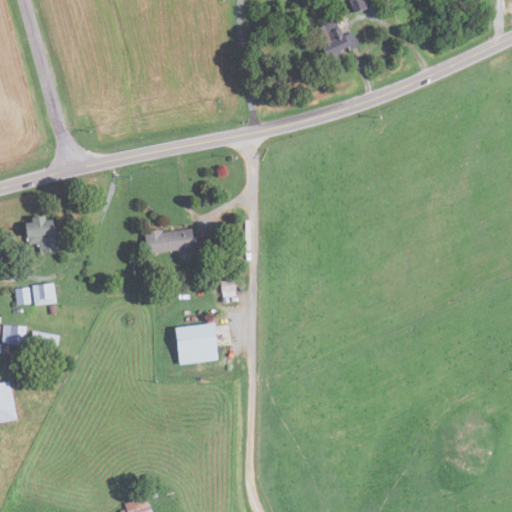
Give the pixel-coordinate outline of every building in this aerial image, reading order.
[(364,7),(361,0),(347,0),(352,12),(364,7)] [(356,45),(351,30),(341,34),(333,14),(319,20),(321,24),(311,27),(322,56),(325,55),(327,60),(336,57),(335,54),(339,53),(337,48),(345,45),(347,49),(356,45)] [(36,241),(38,251),(57,249),(55,231),(50,231),(49,219),(40,220),(40,215),(26,217),(27,221),(20,221),(22,236),(26,235),(26,242),(36,241)] [(192,247),(190,227),(159,231),(159,229),(142,230),(144,253),(192,247)] [(231,279),(234,292),(221,295),(218,282),(231,279)] [(30,284),(32,303),(53,301),(51,281),(30,284)] [(14,305),(28,303),(26,287),(12,288),(14,305)] [(54,305),(55,312),(48,314),(47,306),(54,305)] [(173,327),(177,364),(216,360),(213,323),(173,327)] [(0,334),(0,343),(22,345),(24,327),(1,325),(0,334)] [(27,349),(54,354),(57,336),(31,330),(27,349)] [(9,381),(0,382),(0,421),(14,419),(9,381)] [(124,511),(149,511),(144,496),(121,503),(124,511)]
